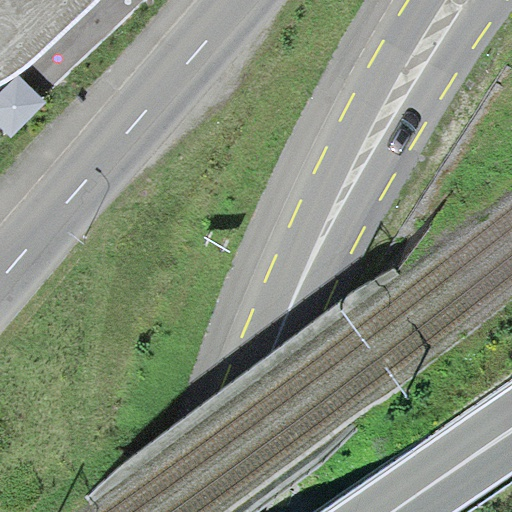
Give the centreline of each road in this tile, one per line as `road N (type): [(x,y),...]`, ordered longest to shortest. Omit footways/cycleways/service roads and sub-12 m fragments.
road 1 (primary): [(457,0),(312,243),(204,511)]
road 2 (unclassified): [(240,0),(0,278)]
road 3 (secondary): [(390,511),(511,433)]
